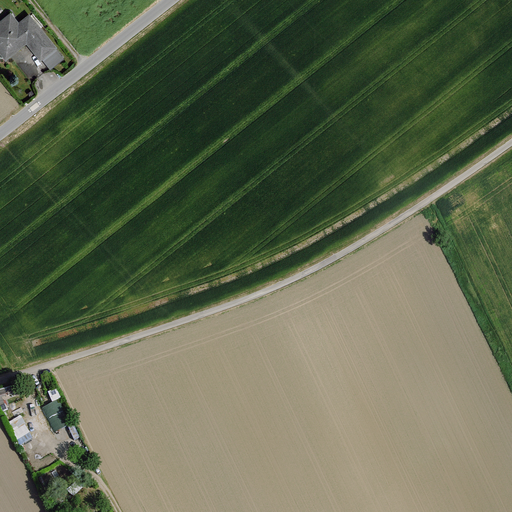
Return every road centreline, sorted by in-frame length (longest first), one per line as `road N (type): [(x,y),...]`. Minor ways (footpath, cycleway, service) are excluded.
road 1 (unclassified): [(0,382),(284,283),(359,244),(511,143)]
road 2 (unclassified): [(172,0),(0,133)]
road 3 (track): [(120,511),(102,484),(47,439),(22,375)]
